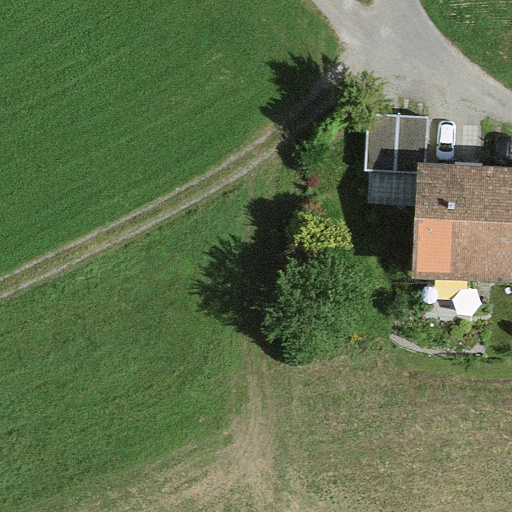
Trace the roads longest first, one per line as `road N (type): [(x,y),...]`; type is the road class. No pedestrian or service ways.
road 1 (track): [(418,48),(212,181),(0,288)]
road 2 (track): [(401,0),(418,48),(511,98)]
